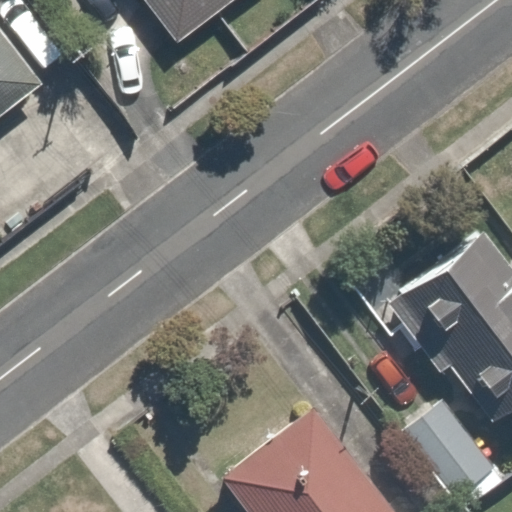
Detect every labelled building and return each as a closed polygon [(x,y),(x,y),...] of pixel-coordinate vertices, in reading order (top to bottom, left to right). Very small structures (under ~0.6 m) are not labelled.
[(154,0),(188,36),(225,0),(154,0)] [(0,99),(34,72),(0,30),(0,99)] [(511,380),(511,269),(476,219),(383,285),(472,409),(511,380)] [(485,461),(436,392),(406,414),(455,482),(485,461)] [(403,511),(308,395),(208,477),(237,511),(403,511)]
